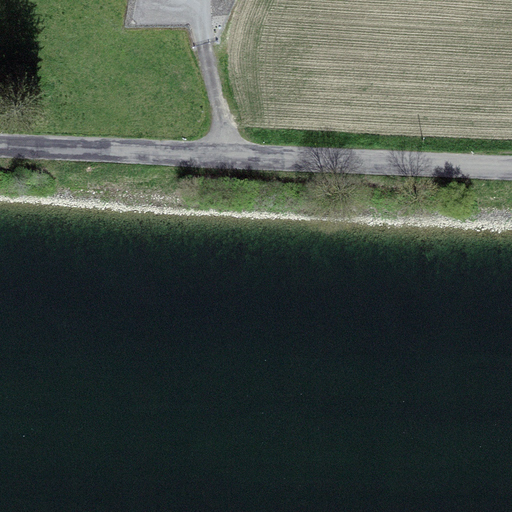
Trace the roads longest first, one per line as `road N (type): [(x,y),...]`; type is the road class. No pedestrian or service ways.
road 1 (unclassified): [(0,145),(511,169)]
road 2 (track): [(204,0),(228,159)]
